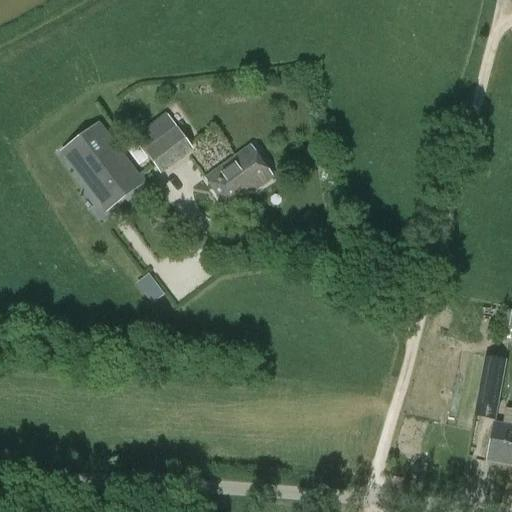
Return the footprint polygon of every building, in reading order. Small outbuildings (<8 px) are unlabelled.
[(143,151),(160,176),(194,151),(177,127),(143,151)] [(91,181),(109,204),(136,184),(97,132),(72,151),(93,179),(91,181)] [(205,181),(227,211),(272,178),(250,148),(205,181)] [(148,276),(137,285),(152,305),(164,296),(148,276)] [(485,358),(478,397),(474,418),(494,421),(497,401),(505,362),(485,358)] [(487,462),(511,466),(511,394),(508,410),(506,409),(502,427),(493,425),(487,462)]
